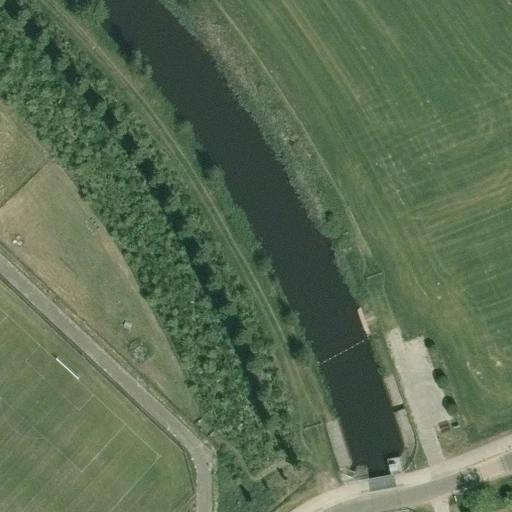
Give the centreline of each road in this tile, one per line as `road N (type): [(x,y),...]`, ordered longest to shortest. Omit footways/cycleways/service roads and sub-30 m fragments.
road 1 (track): [(43,0),(140,105),(197,189),(274,331),(338,511)]
road 2 (unclassified): [(442,484),(390,335)]
